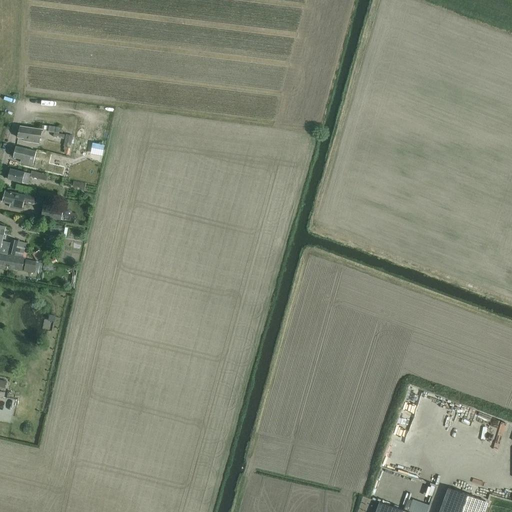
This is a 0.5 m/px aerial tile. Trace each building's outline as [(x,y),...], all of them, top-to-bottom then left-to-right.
[(24,140),(39,143),(41,128),(21,125),(18,137),(24,138),(24,140)] [(65,153),(69,154),(73,135),(66,133),(64,145),(67,146),(65,153)] [(20,162),(30,164),(34,165),(37,154),(49,157),(50,152),(37,149),(36,151),(16,146),(13,157),(21,158),(20,162)] [(10,168),(8,179),(17,181),(27,183),(29,176),(37,178),(46,180),(48,174),(39,172),(31,170),(31,173),(20,170),(10,168)] [(16,183),(15,189),(34,193),(35,188),(16,183)] [(5,190),(2,201),(10,203),(9,206),(19,209),(21,209),(21,208),(23,201),(33,203),(35,195),(25,192),(25,195),(15,192),(5,190)] [(63,209),(44,206),(42,217),(62,220),(63,209)] [(0,252),(6,254),(8,254),(8,252),(15,254),(19,240),(11,238),(9,244),(1,242),(5,226),(0,224),(0,252)] [(0,267),(1,268),(4,268),(4,265),(12,266),(12,268),(20,270),(22,259),(21,259),(21,257),(6,255),(0,253),(0,267)] [(26,259),(24,266),(36,268),(37,261),(26,259)] [(484,511),(488,502),(448,487),(439,511),(484,511)] [(407,511),(379,502),(375,511),(407,511)]
